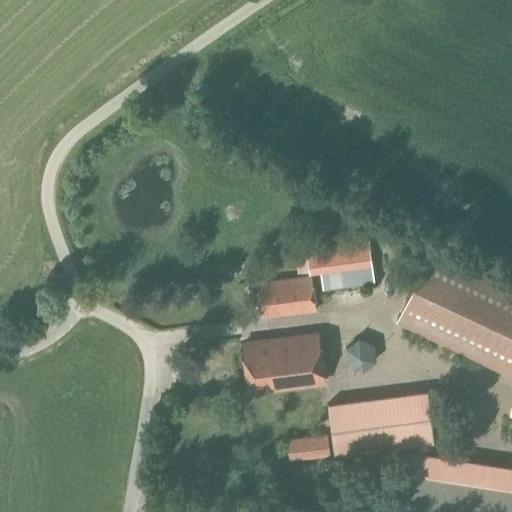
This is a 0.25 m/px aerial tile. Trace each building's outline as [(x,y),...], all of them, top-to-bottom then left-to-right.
[(203,81),(196,86),(203,96),(210,90),(203,81)] [(357,219),(354,227),(371,233),(374,225),(357,219)] [(372,263),(368,238),(307,246),(310,269),(310,271),(321,270),(372,263)] [(397,316),(488,358),(511,369),(511,281),(431,243),(397,316)] [(295,248),(298,270),(310,269),(307,246),(295,248)] [(324,288),(374,281),(372,263),(321,270),(324,288)] [(260,282),(264,315),(316,309),(312,276),(260,282)] [(244,341),(251,391),(325,381),(319,332),(244,341)] [(377,360),(375,343),(359,337),(346,346),(348,363),(364,370),(377,360)] [(335,452),(400,442),(435,439),(429,389),(395,392),(328,400),(335,452)] [(290,459),(331,454),(328,432),(287,437),(290,459)] [(428,511),(511,511),(511,463),(410,449),(402,508),(428,511)]
